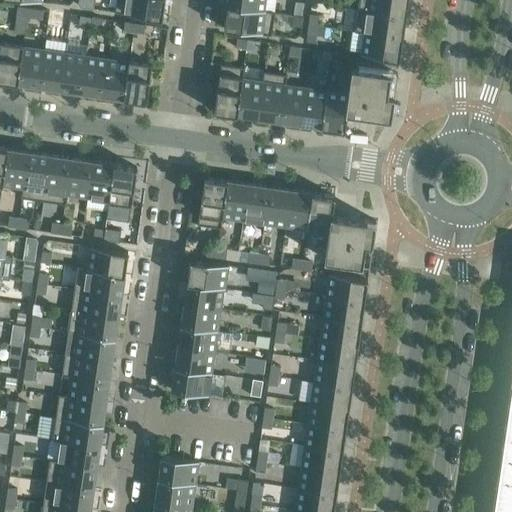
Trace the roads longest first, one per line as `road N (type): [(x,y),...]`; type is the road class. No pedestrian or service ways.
road 1 (tertiary): [(442,212),(392,511)]
road 2 (tertiary): [(433,511),(462,319),(468,217)]
road 3 (residential): [(177,139),(136,416)]
road 4 (residential): [(425,176),(177,139)]
road 5 (residential): [(177,139),(0,115)]
road 6 (tertiary): [(477,148),(508,0)]
road 7 (tertiary): [(464,0),(454,145)]
road 8 (residential): [(197,0),(177,139)]
road 9 (residential): [(136,416),(259,432)]
